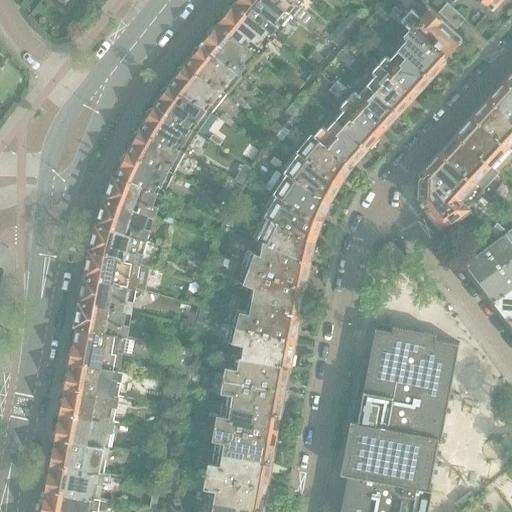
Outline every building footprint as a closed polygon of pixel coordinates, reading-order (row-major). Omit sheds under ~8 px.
[(295,16),(273,0),(236,0),(235,2),(236,4),(278,37),(285,29),(282,27),(291,16),(293,19),(295,16)] [(273,0),(295,16),(307,27),(315,17),(300,4),(303,0),(273,0)] [(395,6),(399,2),(397,0),(385,0),(383,3),(392,10),(399,16),(402,12),(395,6)] [(493,9),(500,0),(479,0),(481,5),(486,9),(491,8),(491,7),(493,9)] [(465,19),(448,4),(447,3),(439,12),(457,28),(465,19)] [(278,37),(236,4),(234,6),(233,5),(232,6),(228,6),(225,11),(225,14),(218,23),(219,24),(258,56),(257,57),(261,59),(268,49),(265,47),(273,37),(276,39),(278,37)] [(462,38),(429,8),(420,18),(412,11),(403,20),(411,28),(445,58),(453,49),(457,48),(461,44),(461,40),(462,38)] [(351,31),(363,17),(355,9),(342,23),(351,31)] [(399,16),(392,10),(388,14),(399,25),(403,20),(399,16)] [(337,46),(351,31),(342,23),(341,22),(327,38),(337,46)] [(258,56),(219,24),(217,27),(216,25),(215,26),(212,27),(208,32),(208,35),(201,43),(202,44),(240,75),(239,76),(243,80),(252,69),(249,66),(257,57),(258,56)] [(445,58),(411,28),(403,37),(406,40),(398,48),(430,78),(447,60),(445,58)] [(367,40),(359,31),(352,38),(361,46),(367,40)] [(240,75),(202,44),(200,46),(194,48),(193,55),(186,62),(225,94),(239,76),(240,75)] [(430,78),(398,48),(391,56),(388,54),(379,64),(414,95),(430,78)] [(351,57),(342,49),(335,57),(344,64),(351,57)] [(317,66),(323,58),(314,50),(307,58),(317,66)] [(225,94),(186,62),(184,66),(178,68),(177,68),(176,75),(170,83),(211,112),(225,94)] [(414,95),(379,64),(369,74),(372,77),(366,83),(399,112),(414,95)] [(347,89),(337,80),(337,81),(325,70),(321,74),(333,85),(342,94),(347,89)] [(298,77),(293,84),(298,88),(304,82),(298,77)] [(511,87),(506,82),(502,83),(497,88),(497,92),(491,99),(511,118),(511,87)] [(211,112),(170,83),(168,86),(162,89),(161,89),(161,96),(155,105),(197,132),(211,112)] [(399,112),(366,83),(358,93),(355,90),(347,98),(383,130),(399,112)] [(342,94),(333,85),(328,90),(338,99),(342,94)] [(237,96),(234,100),(244,108),(247,104),(237,96)] [(383,130),(347,98),(338,108),(341,111),(334,119),(367,148),(383,130)] [(511,145),(511,118),(491,99),(489,100),(485,100),(481,106),(481,110),(474,117),(509,149),(511,145)] [(301,111),(292,103),(286,111),(295,119),(301,111)] [(197,132),(155,105),(152,108),(147,111),(146,118),(141,127),(184,152),(197,132)] [(242,128),(234,122),(235,122),(222,113),(219,118),(239,133),(242,128)] [(367,148),(334,119),(331,116),(314,135),(352,164),(367,148)] [(509,149),(474,117),(473,118),(469,118),(464,124),(464,128),(458,135),(493,167),(509,149)] [(275,122),(270,128),(277,134),(282,127),(275,122)] [(184,152),(141,127),(139,130),(133,133),(133,134),(133,140),(128,150),(173,174),(184,152)] [(282,141),(289,131),(285,128),(278,135),(277,137),(282,141)] [(223,141),(213,133),(208,139),(220,147),(223,141)] [(352,164),(314,135),(298,154),(340,184),(352,166),(351,165),(352,164)] [(493,167),(458,135),(457,136),(453,136),(448,142),(448,146),(442,152),(477,185),(493,167)] [(173,174),(128,150),(126,153),(121,157),(121,164),(117,173),(164,195),(173,174)] [(477,185),(442,152),(440,154),(436,154),(432,159),(432,164),(422,174),(465,212),(467,214),(470,210),(468,209),(475,201),(468,194),(477,185)] [(340,184),(298,154),(296,155),(298,157),(287,174),(330,202),(340,184)] [(274,158),(270,163),(279,168),(281,165),(280,162),(274,158)] [(244,164),(235,180),(242,184),(251,169),(244,164)] [(330,202),(287,174),(286,175),(287,177),(276,170),(265,187),(277,195),(321,221),(330,202)] [(155,218),(164,195),(117,173),(116,175),(117,175),(116,178),(114,177),(114,178),(104,197),(108,199),(155,218)] [(465,212),(422,174),(421,175),(423,176),(420,179),(419,197),(421,200),(420,201),(441,229),(465,212)] [(221,189),(217,197),(231,205),(234,199),(235,197),(221,189)] [(241,203),(246,195),(239,191),(235,199),(241,203)] [(321,221),(277,195),(276,196),(278,197),(267,218),(314,242),(321,221)] [(147,241),(155,218),(108,199),(106,205),(103,204),(104,203),(103,200),(96,222),(100,223),(147,241)] [(175,226),(177,221),(166,216),(164,221),(175,226)] [(314,242),(267,218),(267,219),(270,221),(259,240),(309,263),(314,242)] [(141,265),(147,241),(100,223),(99,227),(97,227),(97,226),(95,226),(91,239),(89,248),(93,249),(93,250),(141,265)] [(499,239),(490,227),(469,242),(478,254),(499,239)] [(481,282),(511,259),(511,240),(507,234),(499,239),(478,254),(466,263),(481,282)] [(167,249),(169,243),(158,239),(156,245),(167,249)] [(309,263),(259,240),(257,240),(255,252),(248,249),(241,265),(305,288),(307,276),(306,276),(309,263)] [(137,288),(141,265),(93,250),(92,253),(90,252),(90,251),(89,251),(84,274),(88,274),(88,275),(137,288)] [(240,264),(212,254),(210,261),(227,268),(228,266),(238,270),(240,264)] [(511,289),(511,259),(481,282),(495,302),(511,289)] [(162,271),(163,266),(151,262),(150,268),(162,271)] [(303,300),(305,288),(241,265),(236,278),(249,284),(246,299),(299,314),(302,299),(303,300)] [(132,313),(137,288),(88,275),(87,279),(85,278),(85,277),(84,277),(79,299),(83,300),(83,301),(132,313)] [(509,321),(511,319),(511,289),(495,302),(509,321)] [(296,328),(299,314),(246,299),(244,313),(233,310),(230,325),(295,340),(297,329),(296,328)] [(128,335),(132,313),(83,301),(82,304),(80,304),(80,303),(79,303),(74,325),(77,326),(130,337),(131,335),(128,335)] [(200,306),(198,317),(211,320),(213,312),(209,306),(200,304),(200,306)] [(189,313),(187,325),(194,326),(197,314),(189,313)] [(430,485),(438,442),(440,442),(455,364),(459,343),(436,338),(436,333),(413,329),(376,322),(369,360),(362,359),(341,473),(347,474),(340,511),(427,511),(432,485),(430,485)] [(293,352),(295,340),(230,325),(227,337),(239,340),(236,356),(289,367),(292,352),(293,352)] [(117,355),(120,343),(129,345),(129,342),(141,344),(142,339),(137,338),(130,337),(77,326),(73,346),(70,348),(69,355),(71,358),(119,369),(121,356),(117,355)] [(177,346),(174,364),(189,366),(191,353),(192,349),(177,346)] [(287,376),(289,367),(236,356),(234,356),(232,368),(228,368),(227,374),(216,372),(215,377),(226,379),(281,389),(283,379),(287,376)] [(128,378),(128,376),(140,378),(141,373),(119,369),(71,358),(68,372),(65,374),(64,381),(66,384),(66,385),(114,395),(117,382),(122,383),(123,377),(128,378)] [(279,400),(281,389),(226,379),(223,394),(227,395),(225,405),(278,414),(278,412),(281,411),(282,404),(279,400)] [(117,408),(120,396),(114,395),(66,385),(63,397),(60,400),(59,407),(61,410),(110,420),(112,407),(117,408)] [(192,398),(195,386),(186,385),(183,397),(192,398)] [(279,424),(280,418),(278,415),(278,414),(225,405),(223,415),(219,414),(217,428),(272,438),(274,427),(279,424)] [(187,422),(190,409),(180,408),(178,420),(187,422)] [(113,433),(115,422),(115,421),(110,420),(61,410),(59,423),(56,425),(54,432),(57,435),(56,437),(105,447),(107,432),(113,433)] [(171,433),(173,421),(165,419),(163,432),(171,433)] [(271,448),(272,438),(217,428),(206,425),(205,429),(216,431),(214,440),(218,441),(216,452),(269,462),(270,460),(272,459),(274,452),(271,448)] [(108,459),(110,448),(105,447),(56,437),(54,449),(51,451),(49,458),(52,461),(100,471),(102,458),(108,459)] [(270,472),(271,466),(269,463),(269,462),(216,452),(214,463),(210,462),(208,475),(264,486),(266,475),(270,472)] [(164,469),(166,459),(159,458),(157,467),(164,469)] [(109,484),(110,478),(120,480),(121,477),(105,474),(105,472),(100,471),(52,461),(49,475),(46,477),(45,484),(47,487),(95,497),(98,483),(103,484),(103,483),(109,484)] [(262,496),(264,486),(208,475),(205,487),(209,488),(207,499),(261,510),(261,508),(264,507),(265,500),(262,496)] [(105,511),(107,500),(95,497),(47,487),(44,500),(41,502),(40,509),(41,511),(92,511),(93,509),(105,511)] [(469,492),(454,503),(460,510),(460,511),(475,500),(474,499),(469,492)] [(156,510),(159,495),(152,494),(150,508),(156,510)] [(261,511),(260,511),(261,510),(207,499),(205,511),(201,510),(200,511),(261,511)]
